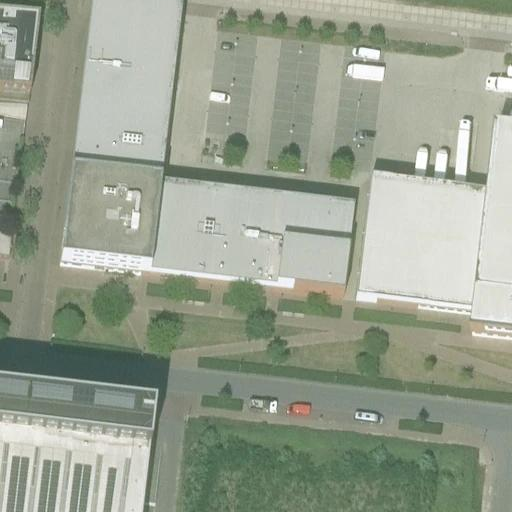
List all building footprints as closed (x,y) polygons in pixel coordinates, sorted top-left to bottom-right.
[(342,302),(352,212),(351,212),(158,189),(179,18),(180,18),(180,17),(89,7),(58,268),(342,302)] [(0,102),(28,106),(37,24),(0,19),(0,102)] [(354,303),(354,304),(377,306),(473,318),(471,338),(511,342),(511,133),(495,131),(487,197),(368,182),(354,303)] [(0,249),(9,250),(10,238),(0,236),(0,249)] [(0,261),(7,262),(9,250),(0,249),(0,261)] [(0,511),(139,511),(143,489),(146,462),(151,421),(0,402),(0,511)]
